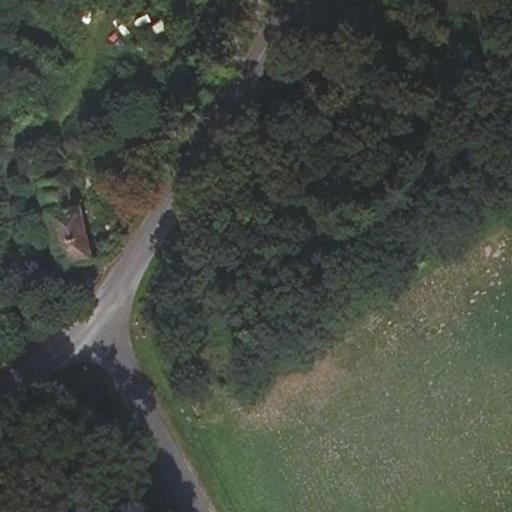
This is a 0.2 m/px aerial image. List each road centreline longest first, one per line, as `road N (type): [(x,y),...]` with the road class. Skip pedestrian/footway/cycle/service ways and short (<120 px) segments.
road 1 (tertiary): [(109,302),(295,0)]
road 2 (unclassified): [(109,302),(203,511)]
road 3 (tertiary): [(0,397),(109,302)]
